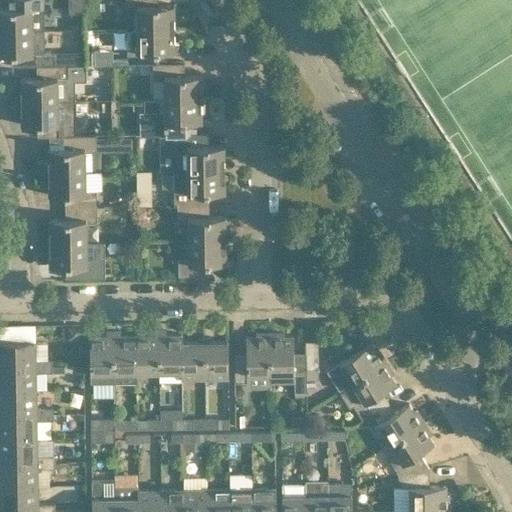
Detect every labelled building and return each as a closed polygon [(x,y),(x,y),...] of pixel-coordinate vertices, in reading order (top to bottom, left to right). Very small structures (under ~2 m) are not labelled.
[(9,0),(9,6),(0,6),(0,29),(32,29),(43,29),(42,0),(9,0)] [(126,0),(127,27),(131,27),(174,27),(174,3),(152,4),(151,0),(126,0)] [(131,47),(127,47),(127,58),(128,62),(128,63),(153,63),(154,62),(154,50),(159,50),(175,50),(174,27),(131,27),(131,47)] [(32,29),(0,29),(0,52),(12,53),(18,53),(18,64),(12,64),(12,65),(37,64),(43,64),(84,64),(84,51),(54,51),(45,51),(45,29),(43,29),(32,29)] [(185,62),(154,62),(153,63),(153,79),(164,78),(164,98),(201,97),(201,74),(179,74),(178,63),(185,63),(185,62)] [(37,76),(21,76),(21,100),(58,99),(76,99),(75,80),(87,80),(86,64),(84,64),(43,64),(43,76),(37,76)] [(165,112),(141,112),(141,134),(154,133),(162,133),(176,133),(180,133),(186,132),(190,132),(190,127),(190,121),(202,120),(201,97),(164,98),(165,112)] [(58,99),(21,100),(22,123),(38,123),(44,123),(44,134),(38,134),(38,135),(64,135),(69,135),(70,135),(76,134),(76,99),(58,99)] [(176,133),(162,133),(162,141),(177,141),(177,149),(173,149),(174,168),(188,168),(225,167),(224,144),(208,144),(202,144),(202,133),(208,133),(208,132),(190,132),(186,132),(180,133),(176,133)] [(64,146),(48,147),(49,170),(86,170),(86,169),(101,169),(101,150),(96,150),(96,137),(96,134),(76,134),(70,135),(69,135),(69,146),(64,146)] [(131,136),(96,137),(96,150),(101,150),(106,150),(106,149),(119,149),(119,150),(132,150),(132,136),(131,136)] [(188,168),(174,168),(174,187),(174,204),(178,204),(209,203),(209,202),(203,203),(203,191),(209,191),(225,191),(225,167),(188,168)] [(65,205),(97,205),(97,189),(86,189),(86,170),(49,170),(49,194),(72,193),(72,205),(65,205)] [(189,220),(189,238),(226,238),(225,215),(203,215),(203,204),(209,204),(209,203),(178,204),(178,220),(189,220)] [(50,218),(50,240),(87,239),(86,221),(97,221),(97,205),(65,205),(65,206),(72,206),(72,217),(50,218)] [(189,258),(179,258),(179,275),(204,274),(204,262),(210,262),(226,262),(226,257),(226,238),(189,238),(189,257),(189,258)] [(87,239),(50,240),(50,257),(50,264),(66,264),(66,276),(93,276),(98,276),(105,276),(104,241),(87,242),(87,239)] [(346,321),(342,327),(342,334),(346,339),(354,339),(359,333),(359,326),(353,321),(346,321)] [(81,326),(68,326),(68,335),(71,338),(81,338),(81,326)] [(284,331),(270,332),(271,372),(279,372),(279,382),(294,382),(294,379),(307,379),(307,378),(306,368),(306,351),(294,351),(294,334),(284,335),(284,331)] [(271,372),(270,332),(256,332),(256,335),(246,335),(247,352),(234,352),(235,380),(247,380),(247,372),(271,372)] [(159,333),(136,334),(137,370),(160,370),(159,333)] [(182,333),(159,333),(160,370),(160,380),(183,379),(182,377),(183,377),(183,340),(182,333)] [(114,381),(113,334),(90,334),(91,382),(114,381)] [(136,334),(113,334),(114,381),(137,381),(137,370),(136,334)] [(318,339),(306,340),(306,351),(306,368),(307,378),(319,378),(319,367),(318,339)] [(0,340),(0,365),(36,365),(36,371),(45,371),(44,358),(36,358),(36,340),(0,340)] [(205,340),(183,340),(183,377),(206,377),(205,340)] [(228,340),(205,340),(206,377),(229,376),(228,340)] [(340,361),(353,381),(387,360),(379,348),(376,350),(371,341),(340,361)] [(53,358),(44,358),(45,371),(53,371),(53,365),(53,358)] [(344,389),(341,391),(350,406),(354,404),(362,417),(365,416),(388,401),(382,391),(396,382),(391,373),(394,372),(387,360),(353,381),(343,387),(344,389)] [(343,387),(353,381),(340,361),(327,369),(338,386),(341,384),(343,387)] [(0,365),(0,389),(36,389),(36,371),(36,365),(0,365)] [(247,372),(247,380),(247,384),(271,384),(271,382),(271,372),(247,372)] [(271,382),(279,382),(279,372),(271,372),(271,382)] [(294,382),(294,387),(307,387),(307,379),(294,379),(294,382)] [(114,393),(114,381),(91,382),(91,394),(114,393)] [(0,389),(0,413),(37,413),(37,419),(45,419),(45,406),(37,406),(36,389),(0,389)] [(378,422),(390,442),(425,420),(417,408),(414,410),(409,402),(395,411),(388,401),(365,416),(371,426),(378,422)] [(45,406),(45,419),(54,419),(54,406),(45,406)] [(160,408),(160,419),(172,419),(172,408),(160,408)] [(183,408),(172,408),(172,419),(183,419),(183,408)] [(0,413),(0,437),(37,437),(37,419),(37,413),(0,413)] [(92,413),(92,422),(104,422),(114,422),(114,413),(92,413)] [(244,414),(236,414),(236,425),(245,425),(244,414)] [(321,414),(316,414),(316,423),(325,423),(325,418),(321,414)] [(305,415),(290,415),(290,424),(305,424),(305,415)] [(218,418),(206,419),(206,428),(218,428),(218,418)] [(218,418),(218,428),(230,428),(229,418),(218,418)] [(125,419),(115,419),(115,429),(125,429),(125,419)] [(125,429),(137,428),(137,419),(125,419),(125,429)] [(148,419),(137,419),(137,428),(148,428),(148,419)] [(160,419),(148,419),(148,428),(161,428),(160,419)] [(172,419),(160,419),(161,428),(183,428),(183,419),(172,419)] [(183,419),(183,428),(195,428),(195,419),(183,419)] [(206,419),(195,419),(195,428),(206,428),(206,419)] [(396,466),(399,476),(429,467),(420,451),(434,442),(429,434),(432,432),(425,420),(390,442),(383,446),(396,466)] [(91,439),(104,439),(104,422),(92,422),(91,439)] [(104,422),(104,439),(114,440),(114,422),(104,422)] [(305,429),(281,430),(281,440),(305,440),(305,429)] [(328,429),(305,429),(305,440),(328,439),(328,429)] [(344,429),(328,429),(328,439),(345,439),(344,429)] [(275,430),(263,431),(263,441),(275,441),(275,430)] [(206,431),(183,432),(183,442),(184,442),(195,441),(206,441),(206,431)] [(229,431),(206,431),(206,441),(229,441),(229,431)] [(241,431),(229,431),(229,441),(241,441),(241,431)] [(241,441),(251,441),(251,431),(241,431),(241,441)] [(263,431),(251,431),(251,441),(263,441),(263,431)] [(125,442),(138,442),(138,432),(125,432),(125,442)] [(138,432),(138,442),(150,442),(150,432),(138,432)] [(183,442),(183,432),(170,432),(170,442),(183,442)] [(0,437),(0,461),(38,461),(38,467),(46,467),(46,454),(37,454),(37,437),(0,437)] [(46,454),(46,467),(54,467),(54,454),(46,454)] [(0,461),(0,485),(38,485),(38,467),(38,461),(0,461)] [(410,485),(410,509),(450,508),(450,494),(447,494),(446,484),(430,485),(429,467),(399,476),(402,486),(410,485)] [(184,476),(184,488),(184,511),(207,511),(207,487),(207,476),(184,476)] [(305,479),(305,482),(305,511),(328,511),(328,493),(328,478),(305,479)] [(115,511),(116,496),(116,485),(102,485),(102,480),(92,481),(92,511),(115,511)] [(305,511),(305,482),(282,482),(282,511),(305,511)] [(352,482),(328,482),(328,493),(328,511),(352,511),(352,510),(352,493),(352,482)] [(138,484),(116,485),(116,496),(115,511),(138,511),(139,489),(138,484)] [(0,485),(0,509),(38,509),(38,511),(46,511),(47,502),(38,502),(38,485),(0,485)] [(276,511),(276,486),(253,487),(252,511),(276,511)] [(230,511),(230,487),(207,487),(207,511),(230,511)] [(252,511),(253,487),(230,487),(230,511),(252,511)] [(161,511),(161,488),(139,489),(138,511),(161,511)] [(184,511),(184,488),(161,488),(161,511),(184,511)] [(47,502),(46,511),(55,511),(55,509),(55,502),(47,502)]
